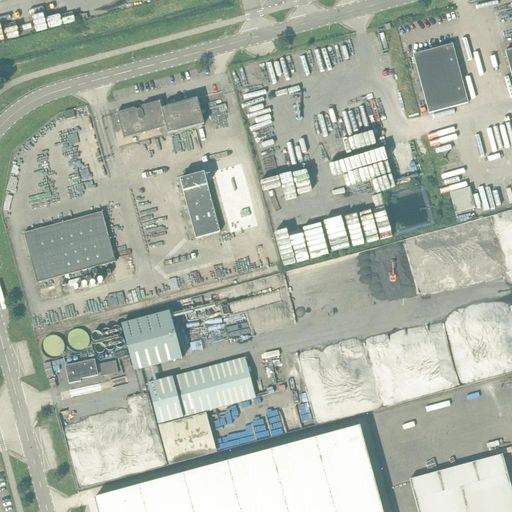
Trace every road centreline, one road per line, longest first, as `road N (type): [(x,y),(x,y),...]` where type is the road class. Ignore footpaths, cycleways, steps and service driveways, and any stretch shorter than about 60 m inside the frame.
road 1 (unclassified): [(0,126),(50,94),(397,0)]
road 2 (unclassified): [(46,511),(0,334)]
